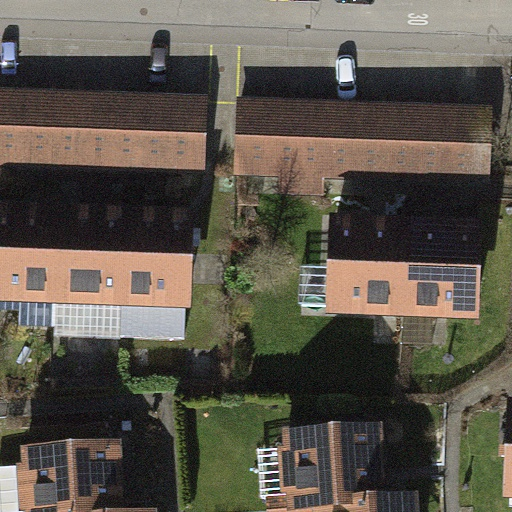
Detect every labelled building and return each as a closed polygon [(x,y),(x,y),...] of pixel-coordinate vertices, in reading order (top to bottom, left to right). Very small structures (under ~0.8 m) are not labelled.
[(210,104),(0,94),(0,168),(207,177),(210,104)] [(495,112),(241,103),(238,176),(281,177),(281,196),(325,198),(326,182),(492,188),(495,112)] [(196,216),(0,209),(0,310),(192,318),(196,216)] [(485,228),(333,222),(329,321),(481,326),(485,228)] [(392,511),(387,432),(285,439),(289,511),(392,511)] [(129,511),(126,453),(23,459),(25,511),(129,511)]
